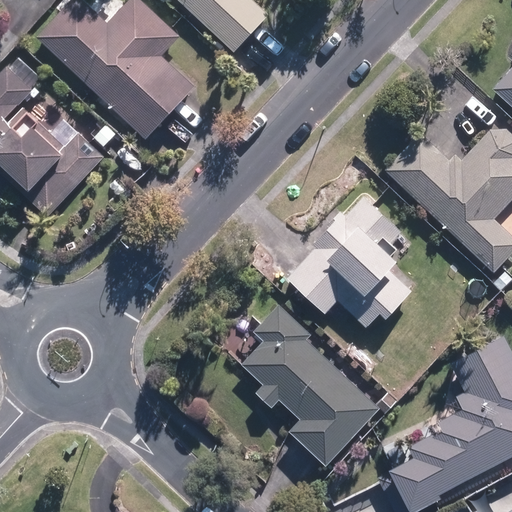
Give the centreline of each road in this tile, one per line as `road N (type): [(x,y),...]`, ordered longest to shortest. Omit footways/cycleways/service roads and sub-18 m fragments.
road 1 (residential): [(400,0),(174,242)]
road 2 (residential): [(75,312),(120,272),(174,242)]
